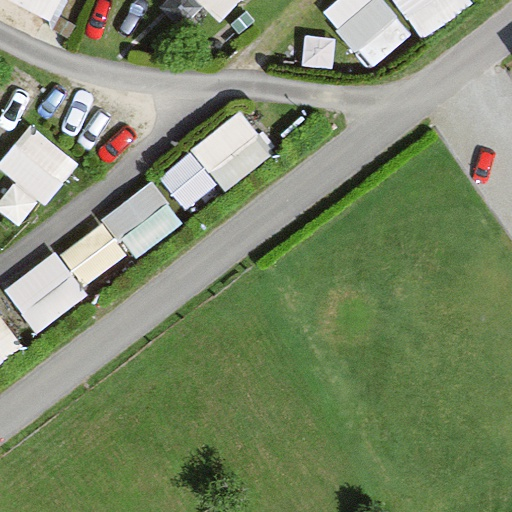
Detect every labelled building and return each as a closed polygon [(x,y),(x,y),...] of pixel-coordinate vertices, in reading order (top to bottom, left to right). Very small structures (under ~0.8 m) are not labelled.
[(38,0),(63,10),(66,0),(38,0)] [(213,0),(224,11),(236,0),(213,0)] [(327,0),(377,57),(416,22),(396,0),(327,0)] [(412,0),(430,24),(462,0),(412,0)] [(159,158),(188,200),(275,140),(246,98),(159,158)] [(0,193),(24,215),(80,153),(34,112),(0,149),(0,154),(19,171),(0,191),(0,193)] [(136,246),(184,209),(153,169),(105,206),(136,246)] [(59,240),(7,276),(37,320),(89,285),(59,240)] [(0,353),(26,334),(0,299),(0,353)]
